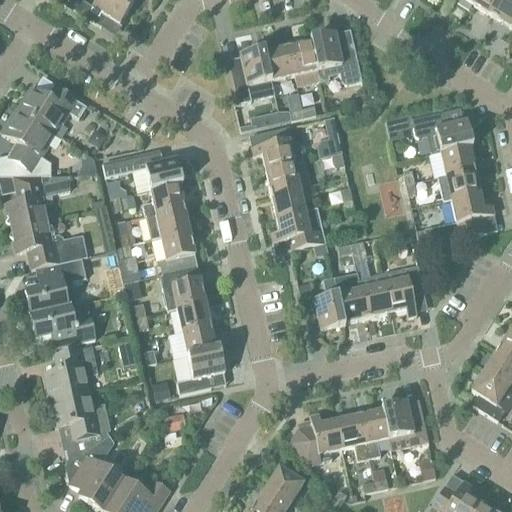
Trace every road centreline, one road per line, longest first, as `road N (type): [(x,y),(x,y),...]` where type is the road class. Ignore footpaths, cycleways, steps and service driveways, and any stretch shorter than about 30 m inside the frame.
road 1 (residential): [(266,387),(212,151),(192,128),(130,90)]
road 2 (residential): [(511,126),(508,109),(348,0)]
road 3 (residential): [(30,511),(0,345)]
road 4 (residential): [(266,387),(427,354)]
road 5 (residential): [(511,476),(447,438),(427,354)]
road 6 (residential): [(190,511),(266,387)]
road 7 (residential): [(427,354),(453,349),(511,259)]
road 8 (residential): [(202,0),(183,4),(130,90)]
